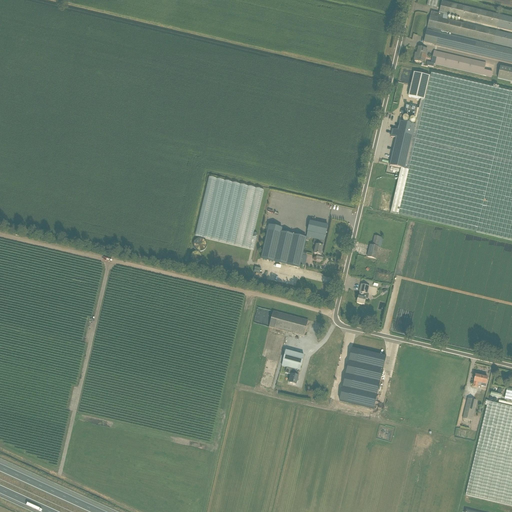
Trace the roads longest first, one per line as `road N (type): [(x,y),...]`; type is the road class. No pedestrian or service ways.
road 1 (unclassified): [(511,364),(349,327),(337,314),(411,0)]
road 2 (track): [(0,234),(337,314)]
road 3 (track): [(109,259),(61,471)]
